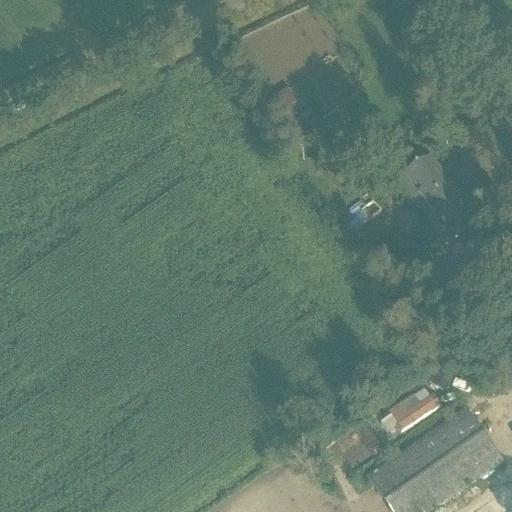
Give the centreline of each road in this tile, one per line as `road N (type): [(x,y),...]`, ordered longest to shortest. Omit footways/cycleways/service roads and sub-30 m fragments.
road 1 (unclassified): [(0,111),(229,0)]
road 2 (unknown): [(428,0),(511,108)]
